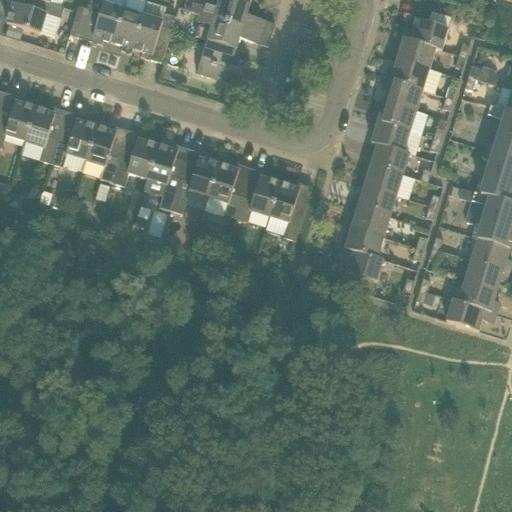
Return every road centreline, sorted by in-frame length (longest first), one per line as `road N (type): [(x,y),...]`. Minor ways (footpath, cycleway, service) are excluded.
road 1 (residential): [(0,55),(308,146),(330,121),(367,0)]
road 2 (track): [(295,276),(299,305),(264,399),(205,511)]
